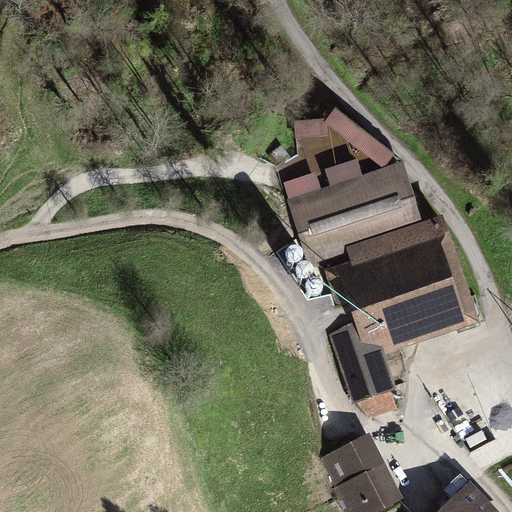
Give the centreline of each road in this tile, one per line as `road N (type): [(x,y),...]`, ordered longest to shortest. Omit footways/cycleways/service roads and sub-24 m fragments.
road 1 (track): [(511,440),(481,466),(376,448),(341,412),(312,329),(284,280),(238,247),(164,221),(0,241)]
road 2 (track): [(289,0),(338,89),(462,229),(511,370)]
